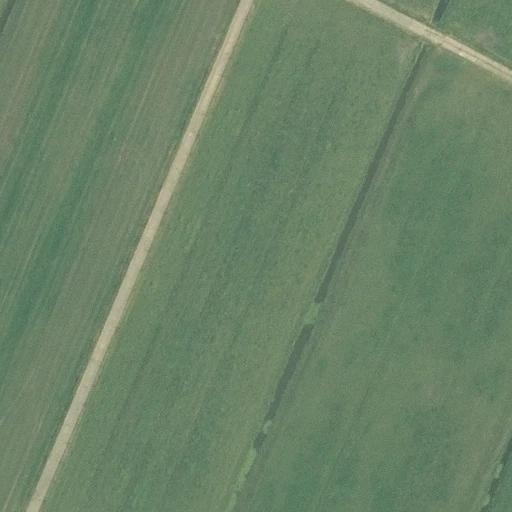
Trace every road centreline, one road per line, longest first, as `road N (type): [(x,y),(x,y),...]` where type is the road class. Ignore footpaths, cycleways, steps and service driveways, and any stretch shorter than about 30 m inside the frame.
road 1 (track): [(35,511),(251,0)]
road 2 (track): [(511,64),(386,0)]
